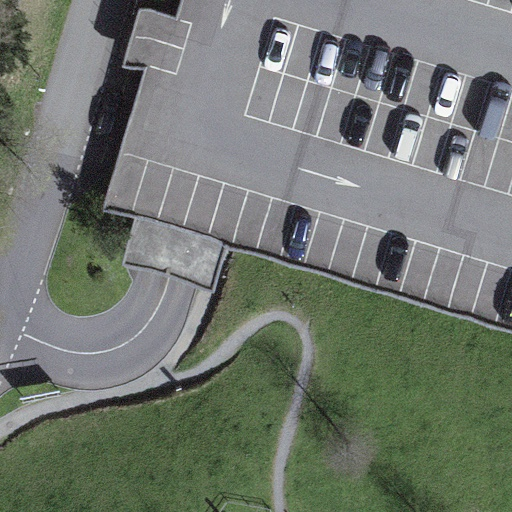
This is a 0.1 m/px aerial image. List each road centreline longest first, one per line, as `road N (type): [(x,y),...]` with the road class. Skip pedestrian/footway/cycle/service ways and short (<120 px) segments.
road 1 (residential): [(87,0),(0,279)]
road 2 (residential): [(0,334),(95,354),(124,347),(183,298),(207,235)]
